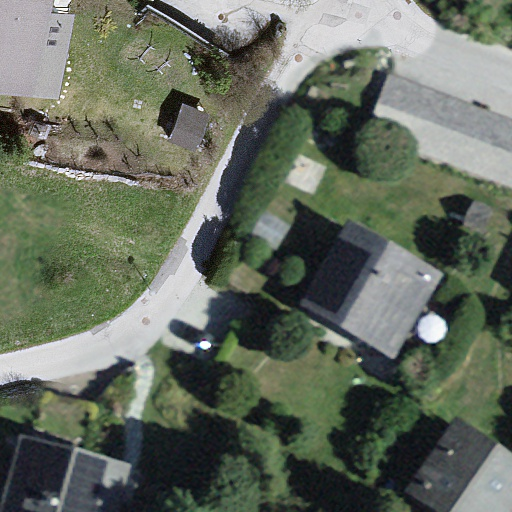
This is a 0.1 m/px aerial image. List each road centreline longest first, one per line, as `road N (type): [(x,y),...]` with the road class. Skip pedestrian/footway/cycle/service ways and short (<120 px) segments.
road 1 (residential): [(0,374),(168,321),(315,4)]
road 2 (residential): [(511,78),(315,4)]
